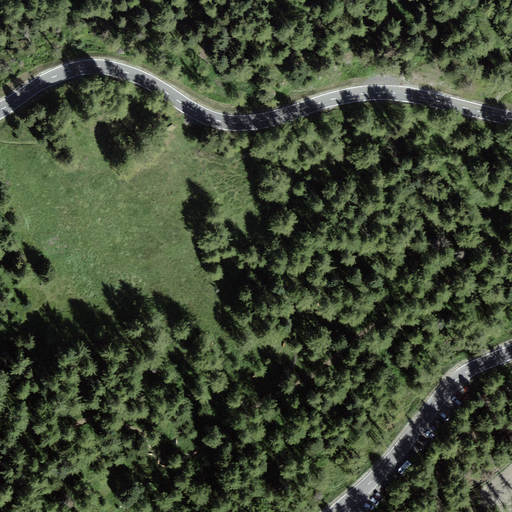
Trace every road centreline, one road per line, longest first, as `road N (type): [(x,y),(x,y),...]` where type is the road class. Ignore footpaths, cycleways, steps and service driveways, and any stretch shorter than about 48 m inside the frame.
road 1 (tertiary): [(511,118),(365,92),(231,122),(127,72),(93,66),(50,77),(0,109)]
road 2 (tertiary): [(335,511),(454,381),(511,351)]
